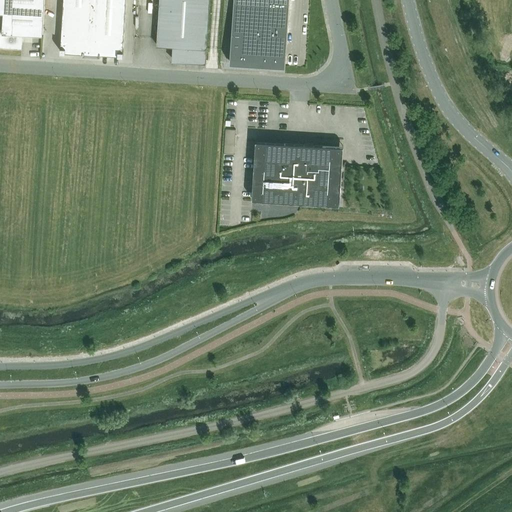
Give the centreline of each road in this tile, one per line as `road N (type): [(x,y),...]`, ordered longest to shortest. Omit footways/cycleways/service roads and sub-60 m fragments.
road 1 (motorway): [(506,331),(477,376),(442,404),(7,511)]
road 2 (unclassified): [(0,472),(409,373),(437,340),(445,282)]
road 3 (unclassified): [(0,64),(319,84),(337,70),(341,51),(331,0)]
road 4 (motorway): [(151,511),(440,425),(473,403),(511,355)]
road 5 (unclassified): [(0,384),(66,383),(148,364),(300,284)]
road 6 (unclassified): [(300,284),(130,351),(0,366)]
road 7 (secondary): [(509,169),(444,104),(407,0)]
road 8 (unclassified): [(445,282),(300,284)]
road 9 (unknown): [(299,121),(289,132),(244,130),(234,212)]
